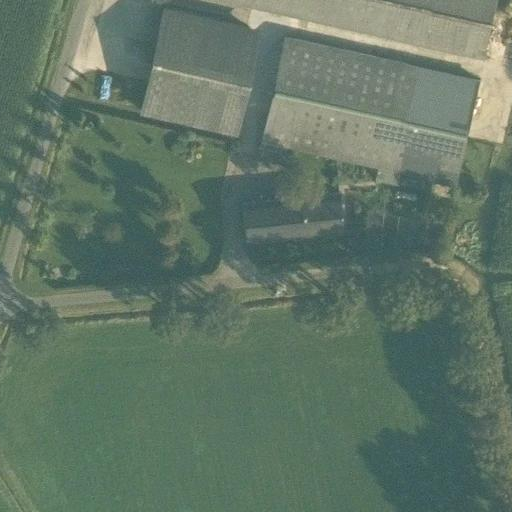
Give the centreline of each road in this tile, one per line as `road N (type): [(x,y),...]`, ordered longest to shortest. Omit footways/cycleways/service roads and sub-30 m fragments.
road 1 (unclassified): [(472,277),(427,262),(0,304)]
road 2 (unclassified): [(81,0),(0,293)]
road 3 (track): [(511,414),(488,303),(472,277)]
